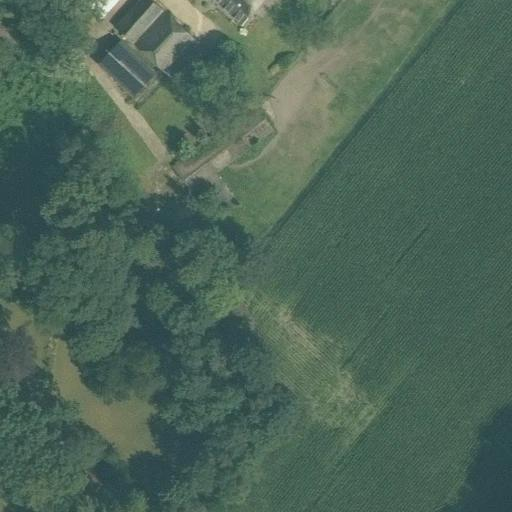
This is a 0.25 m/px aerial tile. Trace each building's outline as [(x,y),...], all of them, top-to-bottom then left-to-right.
[(77,0),(100,20),(118,0),(77,0)] [(178,57),(179,58),(196,40),(164,11),(149,0),(139,0),(115,28),(134,46),(163,73),(164,72),(178,57)] [(260,4),(255,0),(214,0),(242,25),(260,4)] [(303,46),(322,36),(310,11),(290,20),(303,46)] [(100,68),(133,99),(154,77),(121,46),(100,68)] [(178,57),(164,72),(176,84),(190,69),(179,58),(178,57)] [(176,163),(195,190),(273,131),(254,105),(176,163)]
